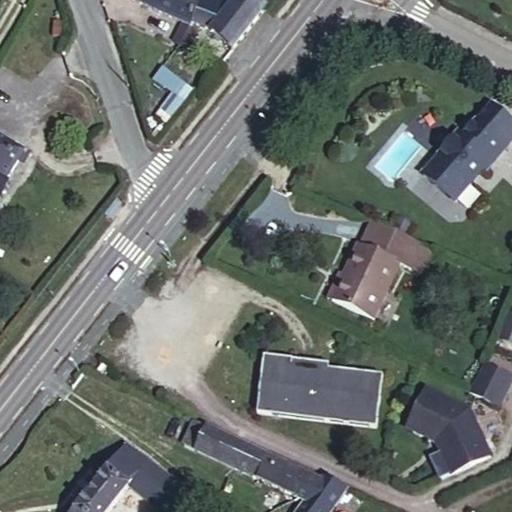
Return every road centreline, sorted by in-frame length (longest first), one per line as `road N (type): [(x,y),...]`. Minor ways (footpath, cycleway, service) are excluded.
road 1 (secondary): [(161,196),(0,401)]
road 2 (secondary): [(322,0),(161,196)]
road 3 (residential): [(161,196),(91,58),(73,0)]
road 4 (residential): [(393,0),(511,64)]
